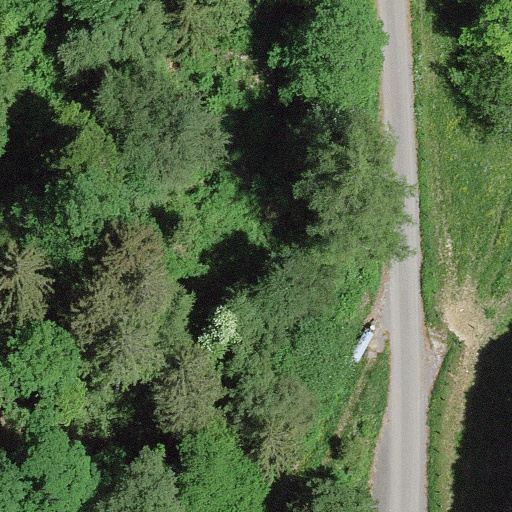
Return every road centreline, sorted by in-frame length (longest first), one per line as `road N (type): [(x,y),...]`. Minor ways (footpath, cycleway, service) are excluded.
road 1 (unclassified): [(394,0),(406,511)]
road 2 (track): [(404,296),(340,403),(292,511)]
